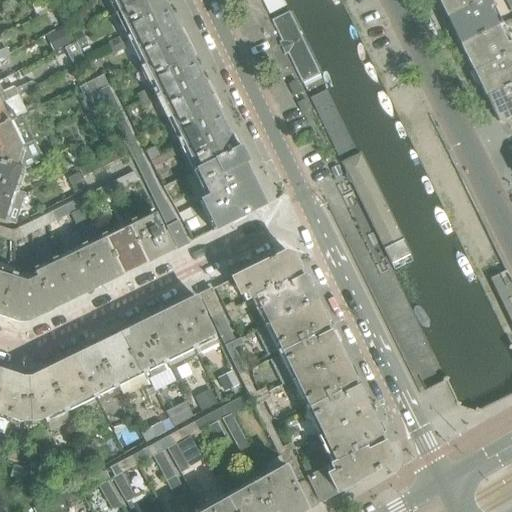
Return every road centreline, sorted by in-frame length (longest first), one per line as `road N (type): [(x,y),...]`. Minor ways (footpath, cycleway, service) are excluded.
road 1 (residential): [(0,343),(30,350),(312,213)]
road 2 (tertiary): [(312,213),(444,483)]
road 3 (tertiary): [(207,0),(312,213)]
road 4 (tertiary): [(473,163),(394,0)]
